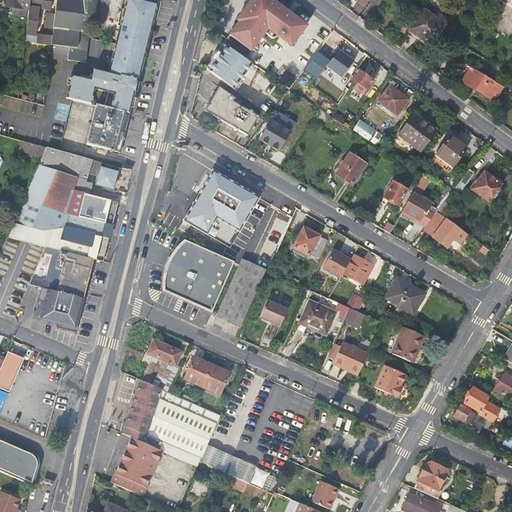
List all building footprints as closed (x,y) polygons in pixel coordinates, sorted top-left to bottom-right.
[(2,0),(2,6),(13,8),(12,15),(28,18),(29,10),(29,0),(2,0)] [(51,0),(29,0),(29,10),(28,18),(26,32),(35,34),(38,8),(50,9),(51,0)] [(56,0),(55,14),(53,32),(82,37),(84,26),(93,27),(96,0),(56,0)] [(136,0),(127,0),(116,44),(110,73),(117,74),(138,80),(157,5),(136,0)] [(232,30),(224,43),(228,46),(239,54),(246,58),(253,48),(262,36),(265,31),(271,36),(272,36),(273,36),(274,36),(274,35),(275,35),(276,35),(277,33),(291,43),(292,44),(293,44),(294,44),(295,44),(296,44),(296,43),(297,43),(297,42),(298,42),(298,41),(309,24),(288,9),(287,8),(287,7),(287,6),(286,5),(286,4),(285,4),(285,3),(284,3),(284,2),(283,2),(282,2),(281,2),(280,2),(279,2),(278,2),(274,0),(253,0),(241,17),(237,23),(236,23),(235,23),(234,23),(234,24),(233,24),(233,25),(232,25),(232,26),(232,27),(232,28),(232,29),(232,30)] [(241,17),(253,0),(249,0),(239,16),(241,17)] [(449,0),(426,0),(426,1),(435,7),(438,5),(448,6),(459,13),(462,8),(449,0)] [(420,41),(428,47),(444,24),(426,11),(411,31),(421,38),(420,41)] [(53,32),(55,14),(48,13),(45,36),(38,35),(38,36),(26,35),(25,42),(37,44),(37,48),(50,49),(51,46),(53,32)] [(88,50),(90,38),(82,37),(53,32),(51,46),(70,48),(68,62),(85,63),(87,50),(88,50)] [(266,38),(262,36),(253,48),(257,51),(266,38)] [(224,43),(219,51),(223,54),(228,46),(224,43)] [(70,48),(51,46),(50,49),(49,61),(56,61),(68,62),(70,48)] [(239,54),(228,46),(223,54),(219,51),(215,53),(212,57),(211,61),(215,64),(210,71),(234,89),(252,65),(238,55),(239,54)] [(341,79),(354,62),(339,50),(326,67),(341,79)] [(56,61),(49,61),(46,86),(53,87),(56,61)] [(206,68),(210,71),(215,64),(211,61),(206,68)] [(492,99),(500,85),(496,82),(468,66),(460,80),(492,99)] [(113,94),(117,74),(110,73),(98,70),(97,73),(94,73),(92,81),(79,78),(78,78),(77,78),(77,79),(76,79),(75,79),(75,80),(74,80),(74,81),(74,82),(70,99),(72,100),(89,104),(93,89),(113,94)] [(373,81),(357,70),(351,77),(359,83),(354,88),(363,95),(373,81)] [(113,94),(109,109),(130,114),(138,80),(117,74),(113,94)] [(308,83),(299,77),(290,89),(300,95),(308,83)] [(409,100),(389,85),(377,102),(397,116),(409,100)] [(235,99),(219,86),(205,111),(248,136),(259,117),(233,102),(235,99)] [(109,109),(96,106),(86,144),(121,153),(130,114),(109,109)] [(434,130),(413,115),(399,135),(419,150),(434,130)] [(372,138),(377,126),(359,120),(354,132),(372,138)] [(289,132),(271,122),(261,140),(279,150),(289,132)] [(385,139),(377,133),(371,141),(379,147),(385,139)] [(440,158),(435,164),(448,173),(466,149),(449,136),(435,154),(440,158)] [(18,151),(42,158),(47,147),(22,140),(18,151)] [(85,184),(92,160),(59,150),(47,147),(42,158),(38,166),(74,178),(73,181),(85,184)] [(365,164),(348,153),(335,174),(353,185),(365,164)] [(431,161),(435,164),(440,158),(435,154),(431,161)] [(100,168),(102,162),(92,160),(85,184),(113,190),(117,172),(100,168)] [(70,192),(73,181),(74,178),(38,166),(24,200),(54,210),(60,190),(70,192)] [(259,197),(213,170),(184,220),(209,235),(205,242),(216,246),(219,240),(230,247),(259,197)] [(473,173),(468,170),(454,188),(459,192),(473,173)] [(501,183),(484,171),(476,182),(475,181),(470,188),(488,201),(501,183)] [(117,203),(120,192),(113,190),(85,184),(73,181),(70,192),(117,203)] [(407,190),(393,182),(384,197),(398,205),(407,190)] [(54,210),(64,214),(70,192),(60,190),(54,210)] [(112,225),(117,203),(70,192),(64,214),(112,225)] [(431,203),(413,192),(400,213),(408,218),(410,216),(420,222),(431,203)] [(109,239),(112,225),(64,214),(54,210),(24,200),(13,224),(39,231),(65,229),(109,239)] [(449,206),(444,202),(438,210),(443,213),(449,206)] [(460,244),(467,234),(437,212),(429,221),(440,229),(433,239),(448,249),(454,240),(460,244)] [(191,225),(184,221),(179,228),(187,232),(191,225)] [(440,229),(429,221),(421,231),(433,239),(440,229)] [(103,262),(109,239),(65,229),(39,231),(13,224),(7,238),(45,248),(92,259),(103,262)] [(311,254),(319,258),(327,240),(310,231),(307,234),(301,231),(292,247),(309,257),(311,254)] [(212,312),(234,261),(185,240),(184,241),(183,241),(183,242),(182,242),(182,243),(181,243),(181,244),(180,244),(180,245),(179,245),(178,246),(178,247),(177,247),(177,248),(176,248),(176,249),(175,250),(174,251),(174,252),(173,253),(173,254),(172,254),(172,255),(171,255),(171,256),(171,257),(170,258),(170,259),(169,259),(169,260),(168,261),(168,262),(167,263),(167,264),(167,265),(167,266),(166,266),(166,267),(166,268),(165,269),(165,270),(165,271),(165,272),(164,272),(164,273),(164,274),(164,275),(164,276),(164,277),(164,278),(164,279),(163,279),(163,280),(163,281),(163,282),(163,283),(163,284),(163,285),(163,286),(163,287),(163,288),(163,289),(163,290),(163,291),(212,312)] [(485,254),(488,250),(483,245),(479,251),(485,254)] [(92,259),(45,248),(42,254),(52,256),(45,279),(40,281),(32,278),(29,285),(48,290),(82,298),(92,259)] [(342,274),(352,257),(345,253),(342,257),(340,255),(339,253),(333,250),(322,268),(340,278),(342,274)] [(352,257),(342,274),(358,283),(365,270),(369,273),(373,266),(353,255),(352,257)] [(266,269),(242,258),(216,317),(240,327),(266,269)] [(424,294),(397,278),(385,297),(413,313),(424,294)] [(82,298),(48,290),(41,319),(58,322),(57,326),(74,331),(82,298)] [(288,309),(268,300),(260,317),(280,327),(288,309)] [(336,312),(310,301),(299,323),(326,334),(336,312)] [(351,301),(348,307),(349,308),(356,311),(358,312),(361,306),(351,301)] [(349,327),(356,311),(349,308),(342,323),(349,327)] [(365,315),(358,312),(356,311),(349,327),(358,331),(365,315)] [(424,336),(403,327),(391,353),(410,361),(417,343),(421,344),(424,336)] [(154,339),(147,355),(179,369),(190,344),(183,341),(179,350),(154,339)] [(327,357),(334,360),(341,345),(334,342),(327,357)] [(343,365),(359,373),(368,354),(342,342),(341,345),(334,360),(332,364),(341,367),(343,365)] [(24,359),(7,352),(3,361),(0,368),(0,388),(9,393),(24,359)] [(149,363),(142,380),(162,389),(168,392),(179,369),(147,355),(146,354),(143,360),(149,363)] [(184,379),(202,387),(212,364),(194,356),(184,379)] [(212,364),(202,387),(219,395),(229,373),(212,364)] [(359,373),(343,365),(341,367),(358,375),(359,373)] [(406,374),(385,365),(375,388),(395,398),(406,374)] [(494,389),(502,394),(506,388),(511,391),(511,376),(504,372),(494,389)] [(141,380),(123,434),(131,437),(145,443),(162,389),(142,380),(141,380)] [(464,402),(479,412),(489,396),(474,387),(464,402)] [(168,392),(162,389),(145,443),(163,451),(193,464),(197,466),(200,461),(207,445),(220,416),(202,407),(194,404),(181,398),(168,392)] [(183,394),(181,398),(194,404),(196,399),(183,394)] [(204,403),(202,407),(220,416),(222,411),(204,403)] [(479,423),(483,416),(461,403),(454,416),(471,426),(474,420),(479,423)] [(488,429),(493,422),(483,416),(479,423),(488,429)] [(131,437),(111,482),(143,496),(163,451),(145,443),(131,437)] [(0,471),(30,485),(35,465),(34,462),(33,460),(32,457),(30,455),(27,452),(0,440),(0,471)] [(207,445),(200,461),(226,473),(240,479),(246,482),(249,483),(256,467),(207,445)] [(426,463),(415,488),(438,499),(441,492),(439,492),(449,469),(432,461),(426,463)] [(237,485),(240,479),(226,473),(223,479),(237,485)] [(278,479),(269,475),(263,489),(272,492),(278,479)] [(340,488),(321,479),(311,501),(330,509),(340,488)] [(257,494),(260,488),(249,483),(246,490),(257,494)] [(15,511),(16,511),(18,508),(21,499),(1,491),(0,492),(0,511),(15,511)] [(321,511),(303,504),(275,491),(273,494),(265,511),(321,511)] [(440,511),(443,506),(409,491),(402,508),(409,511),(440,511)] [(129,511),(109,503),(104,511),(129,511)]
